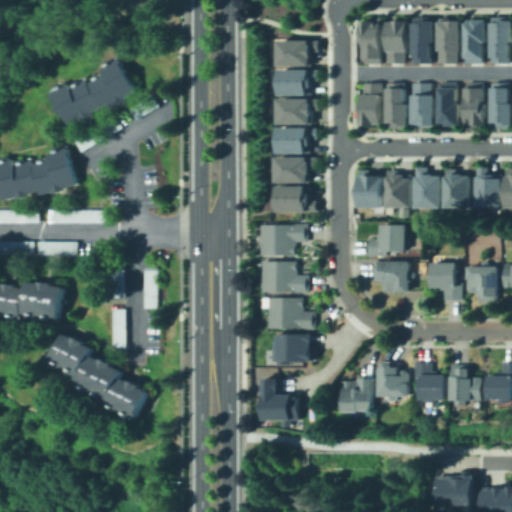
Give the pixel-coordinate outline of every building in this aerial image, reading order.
[(366,51),(366,44),(363,44),(362,22),(374,22),(374,18),(384,19),(383,64),(366,64),(366,58),(365,58),(365,51),(366,51)] [(436,18),(436,22),(437,43),(434,43),(434,59),(433,59),(433,64),(415,63),(415,59),(415,24),(415,18),(436,18)] [(467,23),(474,23),(474,20),(490,21),(489,44),(486,44),(486,59),(486,64),(468,64),(468,59),(467,59),(467,23)] [(389,51),(389,22),(395,22),(395,21),(410,21),(410,39),(410,52),(407,52),(408,63),(389,63),(388,51),(389,51)] [(447,22),(447,21),(463,21),(463,27),(463,52),(460,52),(460,64),(440,63),(440,52),(441,22),(447,22)] [(511,63),(494,63),(494,59),(494,23),(494,21),(511,21),(511,63)] [(315,41),(322,41),(322,52),(315,52),(315,66),(282,66),(282,41),(315,41)] [(125,65),(124,66),(128,73),(129,72),(133,78),(131,79),(139,93),(128,99),(129,100),(118,107),(117,105),(106,112),(104,108),(95,113),(96,115),(84,122),(83,120),(71,126),(60,107),(52,93),(59,89),(57,86),(64,82),(65,85),(69,83),(73,89),(76,87),(74,84),(81,80),(82,84),(89,80),(91,84),(96,81),(95,78),(101,74),(103,77),(106,75),(103,69),(107,67),(105,64),(112,60),(114,63),(120,60),(121,61),(122,60),(125,65)] [(315,71),(322,70),(322,81),(315,81),(315,95),(282,95),(282,70),(315,70),(315,71)] [(411,129),(389,129),(389,111),(389,91),(389,83),(406,83),(406,88),(407,88),(407,104),(410,104),(411,129)] [(416,125),(415,125),(414,83),(433,83),(433,96),(437,95),(438,125),(436,125),(436,128),(416,128),(416,125)] [(442,88),(442,83),(449,83),(459,83),(459,88),(460,88),(460,104),(463,104),(463,127),(448,126),(448,124),(442,124),(441,124),(441,88),(442,88)] [(485,88),(487,88),(486,104),(490,104),(490,126),(477,126),(477,128),(469,128),(469,124),(468,124),(468,89),(468,83),(485,83),(485,88)] [(494,83),(511,83),(511,129),(510,129),(510,128),(494,128),(494,83)] [(384,125),(378,125),(378,126),(363,126),(363,95),(365,95),(365,84),(384,84),(384,103),(384,125)] [(161,107),(135,123),(128,111),(154,95),(161,107)] [(312,109),(312,110),(315,110),(315,125),(308,125),(281,125),(281,100),(312,99),(312,100),(321,100),(321,110),(312,109)] [(83,153),(77,141),(118,117),(124,129),(83,153)] [(313,129),(320,129),(320,140),(313,140),(313,154),(280,154),(280,129),(313,129)] [(19,200),(18,198),(6,202),(0,180),(0,163),(3,163),(2,160),(9,157),(10,161),(14,159),(16,166),(20,165),(19,161),(26,159),(27,163),(34,161),(36,165),(41,163),(40,160),(48,158),(48,161),(52,160),(50,154),(55,153),(54,149),(61,147),(62,151),(69,149),(71,155),(80,185),(67,189),(68,191),(55,195),(54,193),(43,196),(42,192),(30,195),(31,197),(19,200)] [(311,183),(301,184),(301,183),(278,183),(278,158),(306,158),(319,158),(319,169),(312,169),(312,175),(311,175),(311,183)] [(430,175),(436,175),(436,176),(444,176),(444,208),(418,208),(418,167),(430,168),(430,175)] [(504,175),(505,207),(480,208),(479,168),(491,168),(491,175),(504,175)] [(459,174),(465,174),(465,176),(474,176),(474,208),(448,208),(448,169),(459,169),(459,174)] [(415,179),(415,208),(389,208),(389,171),(400,171),(400,175),(407,175),(407,179),(415,179)] [(365,175),(372,175),(372,177),(386,177),(386,208),(361,208),(361,177),(365,177),(365,175)] [(319,201),(319,212),(305,212),(279,212),(279,187),(308,186),(308,195),(312,195),(312,201),(319,201)] [(0,223),(0,209),(41,210),(41,223),(0,223)] [(54,223),(54,210),(107,210),(107,224),(54,223)] [(311,224),(311,242),(300,242),(300,245),(298,245),(298,256),(290,256),(290,255),(264,255),(264,224),(311,224)] [(412,235),(412,247),(410,247),(410,251),(405,251),(405,254),(401,254),(401,252),(392,252),(392,255),(371,255),(371,237),(384,237),(384,224),(410,224),(410,235),(412,235)] [(0,255),(0,242),(36,242),(36,255),(0,255)] [(39,255),(40,242),(79,242),(79,255),(39,255)] [(127,259),(127,298),(114,298),(114,259),(127,259)] [(313,274),(313,293),(264,292),(265,260),(299,261),(299,270),(301,270),(301,274),(313,274)] [(418,277),(415,280),(413,280),(413,292),(386,292),(386,281),(379,281),(379,260),(413,261),(413,269),(415,269),(418,273),(418,277)] [(492,263),(492,265),(502,265),(501,302),(480,302),(480,293),(469,293),(469,265),(483,265),(483,264),(485,261),(490,261),(492,263)] [(465,281),(465,300),(448,300),(448,291),(443,291),(443,287),(434,287),(434,262),(459,262),(459,281),(465,281)] [(511,262),(502,262),(503,287),(511,286),(511,262)] [(159,269),(159,308),(146,308),(146,269),(159,269)] [(25,313),(25,318),(20,317),(20,321),(12,320),(13,316),(5,315),(5,319),(0,318),(0,284),(7,286),(7,284),(20,286),(19,288),(28,289),(29,282),(41,284),(42,282),(54,284),(54,286),(66,288),(61,319),(54,318),(53,321),(46,320),(46,316),(39,315),(38,319),(31,318),(32,314),(25,313)] [(319,326),(319,329),(301,329),(301,328),(271,328),(271,297),(306,297),(306,306),(307,306),(307,311),(319,311),(319,326)] [(128,308),(129,349),(115,349),(114,308),(128,308)] [(277,334),(313,333),(313,341),(310,341),(310,347),(316,347),(316,360),(311,360),(276,360),(274,360),(274,340),(277,340),(277,334)] [(67,334),(76,338),(77,337),(88,342),(87,344),(96,349),(93,355),(103,360),(104,358),(116,364),(115,366),(125,371),(122,378),(130,382),(131,380),(143,386),(142,387),(151,392),(142,411),(143,411),(140,417),(139,416),(138,418),(134,415),(132,418),(126,415),(128,412),(120,409),(119,412),(112,408),(114,405),(109,403),(111,399),(105,396),(104,399),(97,396),(98,393),(91,389),(90,393),(83,389),(85,386),(78,383),(83,373),(80,372),(78,375),(71,372),(73,369),(66,365),(64,368),(58,365),(59,362),(55,360),(55,358),(54,358),(67,334)] [(402,360),(402,373),(404,369),(409,369),(413,373),(413,396),(401,396),(401,399),(398,403),(394,403),(391,399),(391,396),(383,397),(382,361),(402,360)] [(450,374),(450,400),(439,400),(439,402),(427,403),(427,400),(423,400),(422,381),(418,381),(418,362),(436,361),(436,375),(450,374)] [(511,361),(511,402),(503,402),(503,400),(491,399),(491,375),(505,375),(506,361),(511,361)] [(486,377),(486,401),(471,401),(471,404),(458,404),(458,401),(454,401),(454,364),(474,363),(474,377),(486,377)] [(376,377),(376,410),(363,410),(363,412),(345,412),(345,380),(360,380),(360,377),(376,377)] [(281,378),(281,394),(301,394),(301,419),(262,419),(262,378),(281,378)] [(473,475),(472,507),(436,506),(436,476),(442,476),(442,478),(449,478),(449,476),(459,476),(459,471),(470,471),(470,475),(473,475)] [(511,487),(511,511),(480,511),(480,487),(484,488),(484,489),(493,490),(493,487),(503,487),(503,489),(506,489),(506,487),(511,487)]
